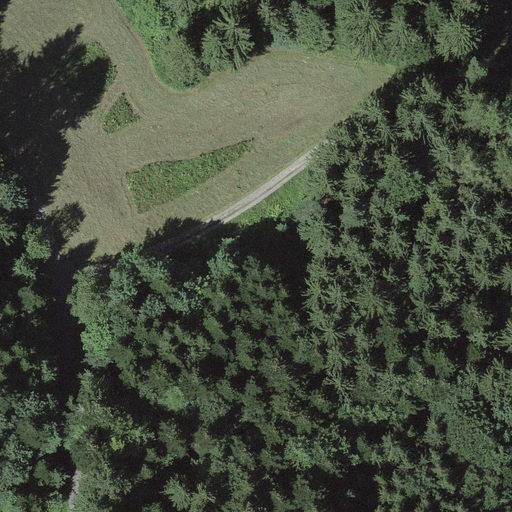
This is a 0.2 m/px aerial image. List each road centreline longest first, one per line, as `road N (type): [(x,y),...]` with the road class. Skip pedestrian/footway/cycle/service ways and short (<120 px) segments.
road 1 (track): [(0,295),(59,282),(174,234),(327,141),(511,50)]
road 2 (track): [(0,148),(59,282),(45,417),(74,511)]
